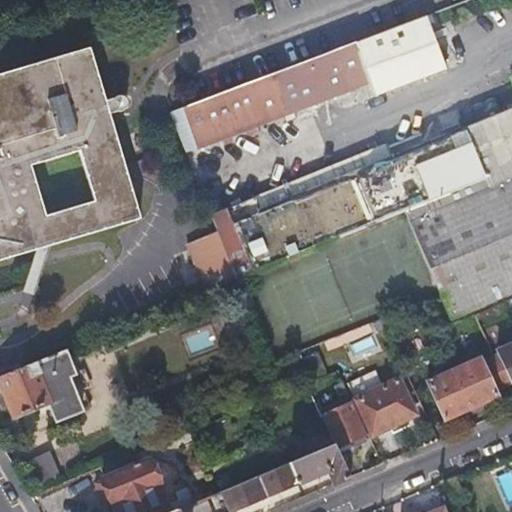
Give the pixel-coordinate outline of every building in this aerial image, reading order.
[(350,89),(352,93),(353,98),(360,101),(446,70),(427,16),(171,110),(184,149),(350,89)] [(89,49),(0,73),(0,259),(138,221),(89,49)] [(511,110),(502,114),(496,101),(475,110),(481,122),(390,158),(385,148),(255,200),(254,196),(208,213),(233,279),(400,209),(448,318),(511,291),(511,110)] [(203,292),(233,279),(214,229),(184,241),(203,292)] [(419,313),(437,305),(434,296),(416,304),(419,313)] [(499,353),(511,381),(511,342),(497,350),(499,353)] [(48,404),(51,412),(54,420),(89,405),(81,387),(71,391),(66,380),(71,377),(60,350),(0,374),(0,391),(12,419),(48,404)] [(494,390),(511,381),(499,353),(481,361),(494,390)] [(480,358),(454,370),(428,382),(444,418),(496,395),(494,390),(481,361),(480,358)] [(334,370),(332,371),(329,372),(332,378),(337,376),(334,370)] [(304,384),(307,390),(310,395),(329,387),(322,375),(304,384)] [(374,434),(394,424),(414,414),(397,380),(356,400),(374,434)] [(323,415),(331,431),(339,446),(352,440),(354,445),(367,438),(348,403),(323,415)] [(334,443),(277,468),(219,492),(228,511),(230,511),(327,470),(334,484),(352,477),(334,443)] [(113,511),(172,511),(173,511),(192,504),(185,487),(175,491),(178,498),(167,504),(148,461),(101,481),(113,511)] [(465,500),(461,489),(456,477),(443,482),(452,506),(465,500)] [(173,511),(208,511),(203,499),(192,504),(173,511)]
